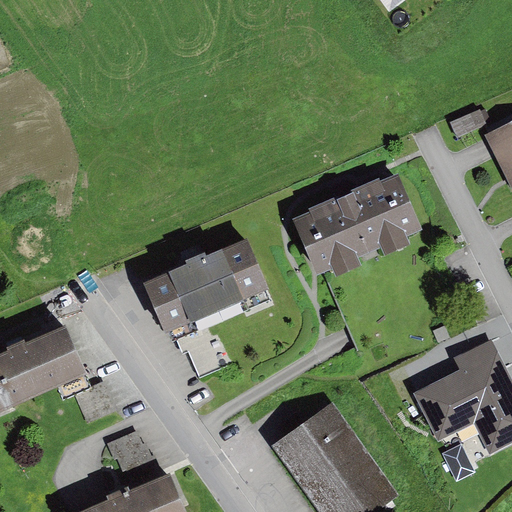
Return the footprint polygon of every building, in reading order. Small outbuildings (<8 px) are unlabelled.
[(479,110),(450,123),(457,139),(487,125),(479,110)] [(511,126),(485,140),(491,151),(511,193),(511,192),(511,126)] [(399,175),(294,219),(318,275),(325,272),(407,236),(423,230),(399,175)] [(186,265),(143,283),(165,335),(269,292),(248,240),(206,257),(204,252),(185,260),(186,265)] [(64,323),(0,351),(0,411),(57,386),(64,401),(75,396),(93,388),(64,323)] [(207,327),(177,340),(183,354),(189,351),(195,364),(200,377),(232,363),(221,338),(213,342),(207,327)] [(511,442),(511,378),(492,340),(455,359),(461,369),(414,393),(438,441),(475,422),(491,453),(511,442)] [(105,382),(93,388),(75,396),(87,423),(117,410),(105,382)] [(336,406),(277,446),(322,511),(378,511),(399,498),(336,406)] [(139,438),(137,432),(107,444),(114,461),(118,459),(123,474),(128,472),(132,482),(161,471),(158,463),(156,456),(151,458),(148,452),(146,446),(143,447),(139,438)] [(116,498),(81,511),(177,511),(164,478),(116,498)]
